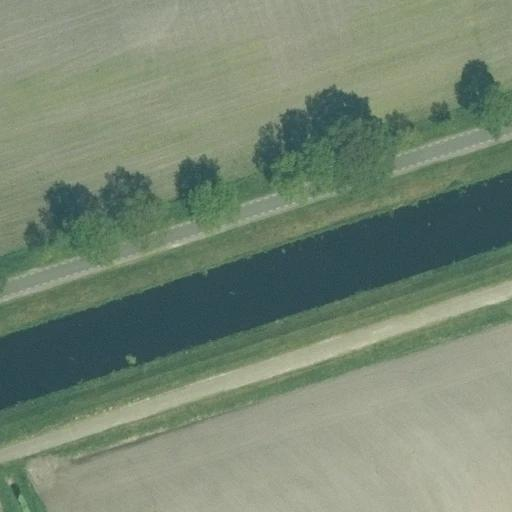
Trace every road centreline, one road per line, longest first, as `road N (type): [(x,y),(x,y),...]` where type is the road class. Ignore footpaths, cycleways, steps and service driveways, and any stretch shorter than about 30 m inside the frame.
road 1 (unclassified): [(0,456),(511,289)]
road 2 (tertiary): [(0,292),(511,127)]
